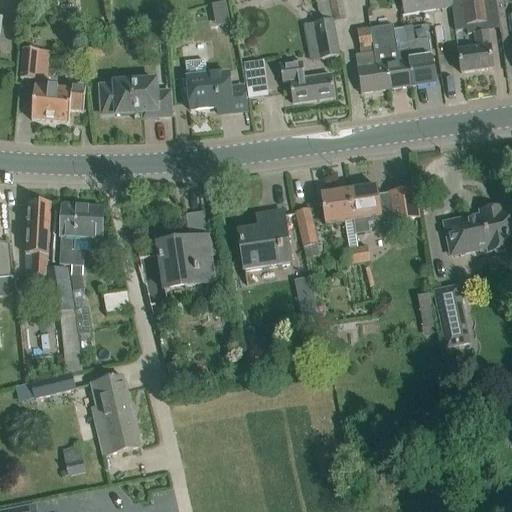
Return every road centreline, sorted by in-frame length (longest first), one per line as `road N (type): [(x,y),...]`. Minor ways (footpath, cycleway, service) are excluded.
road 1 (unclassified): [(112,166),(187,163),(511,117)]
road 2 (unclassified): [(184,511),(112,166)]
